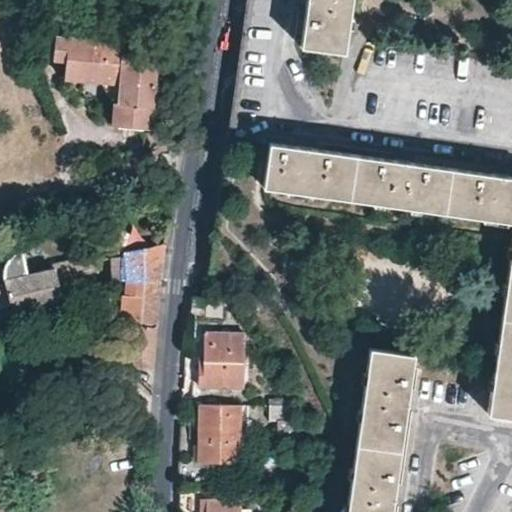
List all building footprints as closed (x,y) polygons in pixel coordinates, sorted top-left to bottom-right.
[(511,0),(305,0),(299,45),(343,51),(350,0),(511,0)] [(116,83),(126,84),(125,94),(125,102),(114,101),(112,125),(143,128),(149,128),(152,103),(153,90),(155,73),(157,59),(158,54),(124,50),(124,42),(54,35),(52,58),(65,60),(63,78),(71,79),(88,81),(116,83)] [(125,102),(125,94),(126,84),(116,83),(114,101),(125,102)] [(511,175),(442,166),(381,157),(268,142),(262,185),(496,219),(511,220),(511,230),(490,385),(486,412),(511,415),(511,175)] [(99,209),(108,244),(121,240),(123,243),(125,252),(140,248),(163,244),(166,241),(173,189),(99,209)] [(111,257),(112,257),(125,255),(125,252),(123,243),(121,240),(108,244),(111,257)] [(77,249),(79,256),(52,263),(53,268),(55,267),(61,287),(78,282),(78,276),(93,273),(91,262),(104,259),(100,244),(77,249)] [(159,278),(163,244),(140,248),(125,252),(125,255),(126,261),(129,279),(159,278)] [(4,281),(12,310),(63,297),(61,287),(55,267),(53,268),(4,281)] [(157,297),(159,278),(129,279),(127,293),(157,297)] [(124,293),(123,309),(124,327),(126,325),(155,325),(157,297),(127,293),(124,293)] [(190,295),(188,311),(204,312),(204,314),(221,315),(222,298),(204,296),(190,295)] [(129,364),(151,366),(154,336),(155,325),(126,325),(127,343),(129,364)] [(242,386),(243,368),(245,348),(245,333),(205,332),(204,364),(199,364),(199,385),(202,386),(242,386)] [(388,511),(391,494),(393,482),(409,374),(412,353),(369,346),(368,354),(345,511),(388,511)] [(198,402),(198,412),(197,443),(196,461),(238,462),(239,403),(198,402)] [(278,442),(302,442),(287,404),(268,404),(269,420),(278,420),(278,442)] [(212,469),(209,468),(182,467),(178,468),(177,483),(212,484),(212,469)] [(177,494),(176,507),(200,507),(201,498),(200,494),(177,494)] [(206,498),(205,511),(238,511),(239,510),(239,499),(206,498)]
